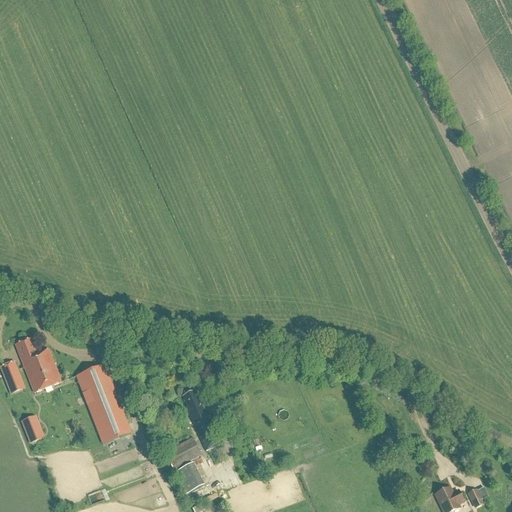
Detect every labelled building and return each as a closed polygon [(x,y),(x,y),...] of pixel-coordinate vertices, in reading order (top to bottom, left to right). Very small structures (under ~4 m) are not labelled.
[(35,396),(62,385),(49,352),(37,357),(32,341),(17,347),(22,361),(21,361),(35,396)] [(10,390),(23,385),(14,364),(1,369),(10,390)] [(104,367),(76,378),(103,446),(131,435),(104,367)] [(196,393),(183,399),(187,408),(180,412),(182,415),(187,412),(207,454),(223,446),(203,402),(200,403),(196,393)] [(42,411),(53,453),(68,449),(57,407),(42,411)] [(69,443),(77,441),(70,418),(62,420),(69,443)] [(31,446),(44,440),(38,424),(25,429),(31,446)] [(193,440),(165,455),(174,472),(202,457),(193,440)] [(205,488),(194,466),(193,465),(175,475),(186,498),(205,488)] [(436,497),(443,511),(455,511),(460,510),(459,507),(464,504),(458,492),(453,495),(450,490),(436,497)] [(484,507),(477,492),(469,496),(476,511),(484,507)]
